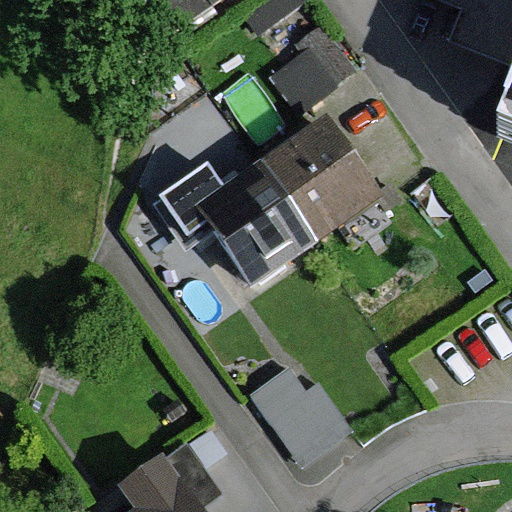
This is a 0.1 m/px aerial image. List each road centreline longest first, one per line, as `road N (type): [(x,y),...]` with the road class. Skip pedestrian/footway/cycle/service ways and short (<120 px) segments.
road 1 (residential): [(341,0),(511,226)]
road 2 (residential): [(511,431),(460,434),(395,454),(345,487),(328,511)]
